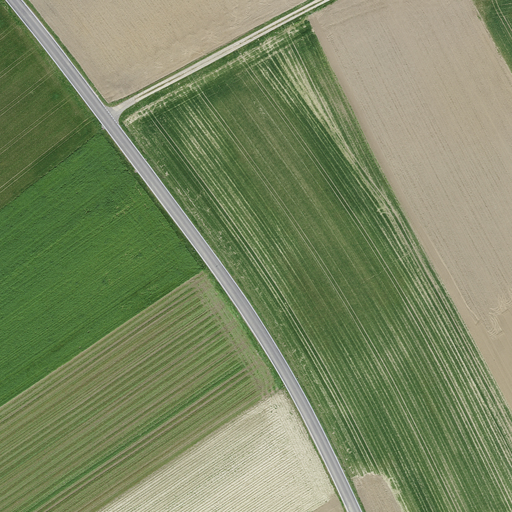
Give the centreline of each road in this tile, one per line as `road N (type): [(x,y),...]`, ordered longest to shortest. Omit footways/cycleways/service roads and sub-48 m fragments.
road 1 (tertiary): [(13,0),(233,290),(355,511)]
road 2 (track): [(103,115),(320,0)]
